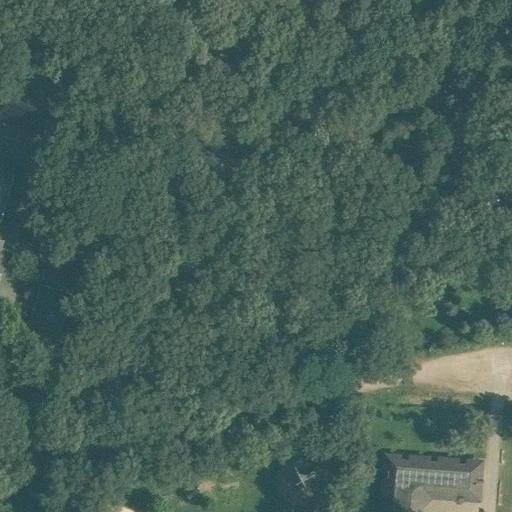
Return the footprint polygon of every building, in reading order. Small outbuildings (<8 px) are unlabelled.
[(7,76),(0,94),(0,119),(49,137),(64,97),(7,76)] [(0,133),(20,140),(23,130),(0,123),(0,133)] [(2,136),(0,142),(0,154),(15,158),(19,141),(2,136)] [(0,325),(3,316),(0,315),(0,309),(1,307),(0,306),(0,293),(11,251),(2,249),(4,241),(0,239),(0,325)] [(39,284),(26,331),(56,340),(70,292),(39,284)] [(425,492),(475,495),(477,466),(390,460),(386,511),(415,511),(416,499),(425,492)]
